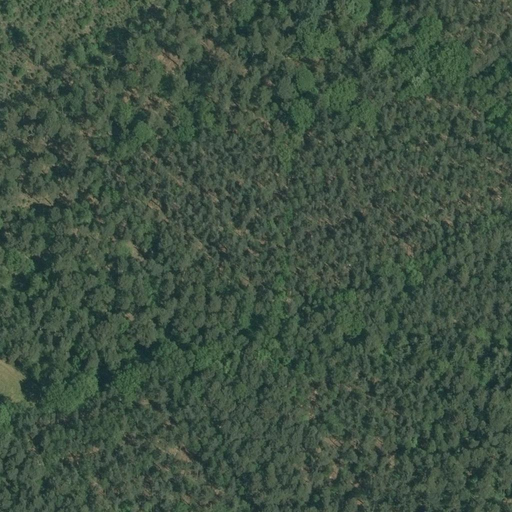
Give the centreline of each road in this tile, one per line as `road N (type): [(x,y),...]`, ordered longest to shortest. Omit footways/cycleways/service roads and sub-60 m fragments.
road 1 (track): [(269,0),(294,25),(278,332)]
road 2 (track): [(159,308),(101,278),(42,268),(16,250),(0,212)]
